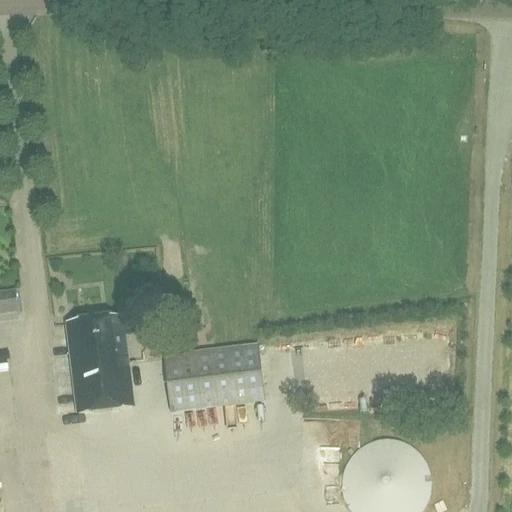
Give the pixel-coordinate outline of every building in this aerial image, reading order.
[(0,316),(20,314),(17,294),(0,296),(0,316)] [(134,409),(123,318),(69,325),(81,416),(134,409)] [(11,347),(0,350),(0,363),(14,360),(11,347)] [(172,414),(266,403),(259,347),(165,359),(172,414)] [(0,389),(23,387),(22,373),(0,374),(0,389)] [(143,474),(276,460),(271,415),(138,429),(143,474)] [(95,497),(91,438),(56,440),(60,499),(95,497)] [(423,459),(420,455),(416,451),(412,448),(407,445),(402,443),(397,442),(392,441),(386,441),(381,441),(376,442),(371,444),(366,447),(361,450),(357,453),(354,457),(350,462),(348,466),(346,471),(345,477),(344,482),(344,487),(345,493),(346,498),(348,503),(351,508),(354,511),(353,511),(421,511),(424,509),(426,505),(429,500),(430,495),(431,490),(432,484),(431,479),(430,474),(429,468),(426,464),(423,459)] [(276,474),(148,486),(149,511),(236,511),(279,508),(276,474)]
